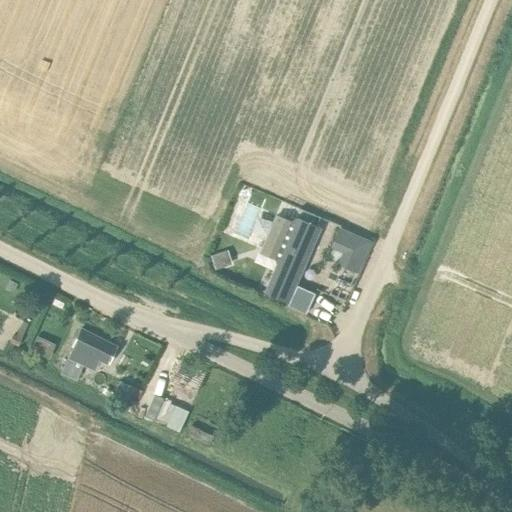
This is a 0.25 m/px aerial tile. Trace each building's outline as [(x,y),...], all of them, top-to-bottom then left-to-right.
[(275,214),(258,253),(277,261),(271,274),(294,284),(295,284),(320,227),(319,227),(318,227),(296,217),(294,223),(275,214)] [(349,231),(343,243),(366,253),(371,241),(349,231)] [(228,251),(211,257),(215,271),(232,266),(228,251)] [(8,280),(4,289),(13,293),(17,284),(8,280)] [(296,286),(287,306),(305,314),(314,294),(296,286)] [(69,356),(60,373),(74,380),(83,363),(93,368),(98,360),(107,364),(116,345),(82,328),(69,356)] [(13,334),(9,342),(17,346),(21,338),(13,334)] [(36,336),(30,350),(41,355),(47,341),(36,336)] [(193,365),(184,384),(196,390),(205,371),(193,365)] [(119,380),(113,394),(128,400),(131,394),(138,397),(141,390),(119,380)] [(163,400),(155,418),(166,422),(167,423),(175,406),(163,400)] [(213,436),(191,425),(187,434),(208,445),(213,436)]
